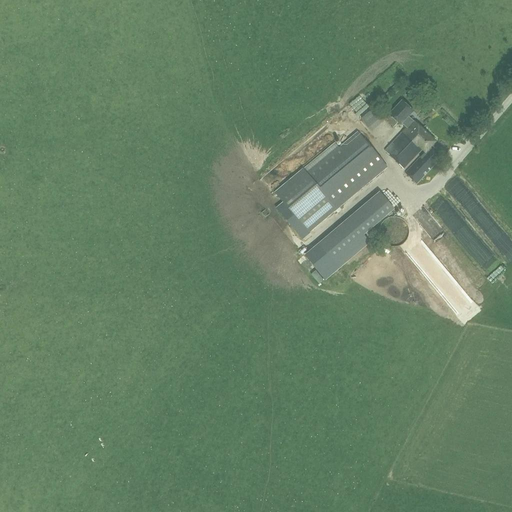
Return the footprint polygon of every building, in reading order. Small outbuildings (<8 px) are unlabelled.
[(421,150),(424,153),(434,143),(408,117),(413,112),(403,101),(389,116),(399,126),(401,124),(406,129),(385,151),(403,169),(421,150)] [(376,108),(361,120),(368,128),(383,116),(376,108)] [(347,131),(352,123),(347,119),(342,128),(347,131)] [(284,203),(276,210),(301,240),(309,233),(307,232),(386,166),(358,133),(339,149),(335,145),(276,194),(284,203)] [(434,143),(424,153),(404,174),(415,185),(440,158),(430,148),(434,143)] [(378,219),(399,199),(381,181),(361,202),(378,219)] [(419,221),(465,282),(477,273),(431,212),(419,221)] [(418,245),(418,232),(406,232),(406,246),(418,245)]
